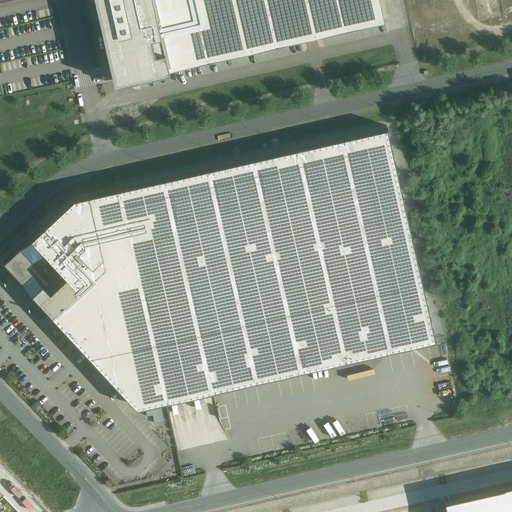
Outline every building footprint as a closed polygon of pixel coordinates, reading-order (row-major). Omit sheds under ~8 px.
[(125,62),(129,78),(384,20),(379,0),(98,0),(100,7),(98,8),(103,32),(105,31),(113,65),(125,62)] [(435,338),(387,125),(73,197),(3,262),(136,406),(435,338)] [(20,403),(16,407),(26,416),(29,413),(20,403)] [(165,420),(161,405),(145,409),(147,416),(152,415),(154,423),(165,420)] [(511,511),(511,484),(389,511),(511,511)]
